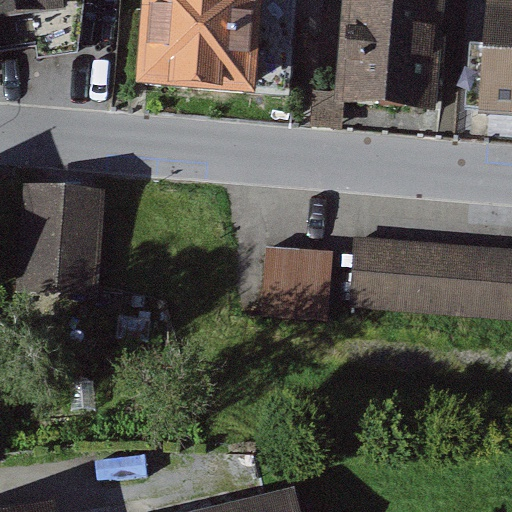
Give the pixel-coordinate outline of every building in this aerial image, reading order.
[(83,0),(0,0),(0,85),(9,84),(1,30),(86,17),(83,0)] [(291,0),(173,0),(165,97),(282,108),(291,0)] [(469,9),(382,0),(368,0),(356,117),(456,128),(469,9)] [(117,199),(32,191),(21,298),(106,307),(117,199)] [(511,245),(358,236),(353,314),(511,323),(511,245)] [(271,247),(266,315),(334,321),(339,253),(271,247)] [(300,511),(297,501),(251,511),(300,511)]
